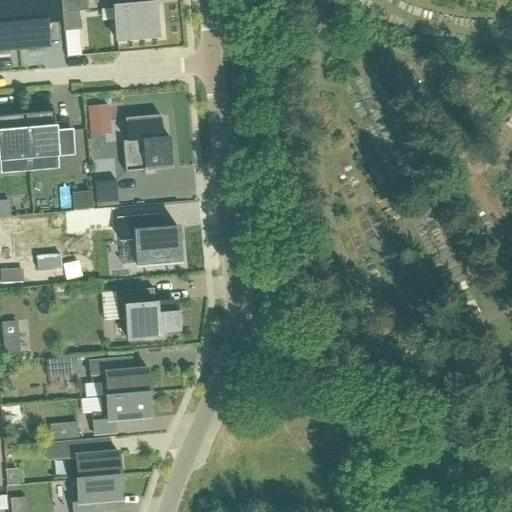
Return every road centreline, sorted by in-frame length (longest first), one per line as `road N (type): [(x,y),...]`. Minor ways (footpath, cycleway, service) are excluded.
road 1 (unclassified): [(169,511),(229,358),(237,307),(213,63)]
road 2 (residential): [(11,81),(213,63)]
